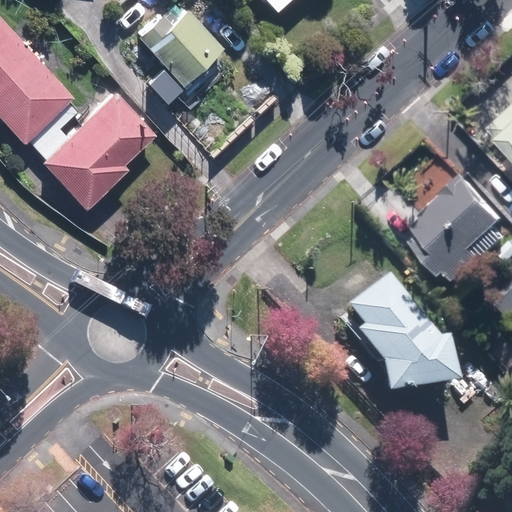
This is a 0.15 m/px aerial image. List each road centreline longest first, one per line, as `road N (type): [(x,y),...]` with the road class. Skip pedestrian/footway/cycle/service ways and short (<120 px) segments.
road 1 (residential): [(230,228),(482,0)]
road 2 (secondary): [(162,331),(259,389),(295,436)]
road 3 (secondary): [(295,436),(236,419),(139,370)]
road 4 (residential): [(103,373),(0,456)]
